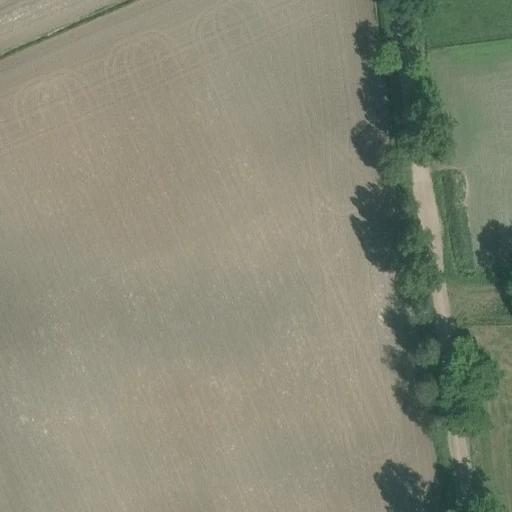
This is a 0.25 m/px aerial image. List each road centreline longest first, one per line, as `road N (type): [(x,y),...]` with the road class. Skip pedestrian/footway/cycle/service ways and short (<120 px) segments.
road 1 (track): [(464,511),(418,169)]
road 2 (unclassified): [(418,169),(396,0)]
